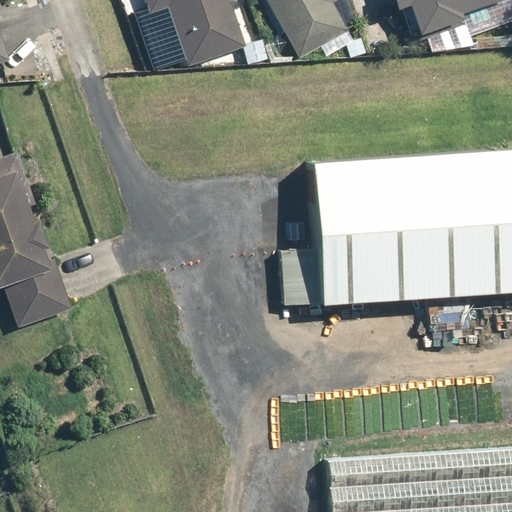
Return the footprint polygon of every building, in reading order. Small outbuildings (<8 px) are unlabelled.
[(242,50),(227,0),(161,0),(182,68),(242,50)] [(317,0),(265,0),(292,55),(334,35),(317,0)] [(506,0),(397,0),(407,32),(507,2),(506,0)] [(273,250),(275,300),(511,288),(511,145),(298,156),(302,248),(273,250)] [(14,166),(0,170),(0,310),(56,292),(14,166)] [(511,511),(511,447),(317,460),(320,511),(511,511)]
